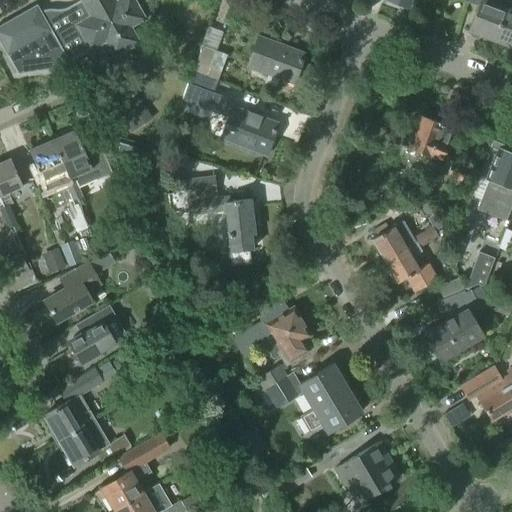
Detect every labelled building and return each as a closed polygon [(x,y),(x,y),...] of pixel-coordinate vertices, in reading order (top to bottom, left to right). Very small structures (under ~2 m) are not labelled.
[(78,0),(80,2),(65,11),(62,11),(59,12),(56,12),(52,11),(48,11),(44,12),(41,13),(36,4),(0,24),(0,46),(17,75),(59,70),(69,64),(68,63),(104,42),(112,57),(138,42),(130,27),(145,19),(134,0),(117,0),(115,2),(113,0),(78,0)] [(492,38),(503,8),(482,0),(478,0),(467,31),(478,35),(479,33),(492,38)] [(511,3),(508,2),(506,9),(503,8),(492,38),(508,44),(507,46),(511,47),(511,3)] [(293,84),(304,53),(258,36),(247,67),(293,84)] [(217,81),(218,81),(227,55),(202,46),(192,72),(217,81)] [(213,94),(217,81),(192,72),(188,85),(190,86),(213,94)] [(266,154),(277,124),(262,119),(263,117),(247,112),(247,113),(234,108),(236,102),(213,94),(190,86),(184,101),(229,118),(221,137),(266,154)] [(151,119),(138,99),(119,111),(132,131),(151,119)] [(444,143),(449,130),(441,127),(442,124),(419,115),(412,132),(406,129),(400,144),(407,147),(406,149),(429,158),(430,155),(440,159),(447,144),(444,143)] [(72,133),(71,130),(60,134),(62,137),(51,142),(79,205),(78,205),(79,206),(84,204),(73,177),(91,169),(75,132),(72,133)] [(75,207),(79,205),(51,142),(28,152),(40,179),(44,187),(57,182),(58,185),(64,182),(75,207)] [(137,150),(119,144),(122,164),(127,163),(130,163),(130,169),(128,169),(130,187),(166,183),(163,161),(158,162),(157,160),(157,153),(138,155),(137,150)] [(504,222),(508,212),(511,200),(511,152),(498,147),(485,179),(488,180),(476,211),(504,222)] [(0,196),(21,187),(10,160),(0,164),(0,196)] [(466,170),(451,164),(446,177),(455,181),(461,183),(466,170)] [(217,199),(215,176),(183,180),(187,215),(224,211),(229,252),(251,250),(249,235),(253,234),(250,200),(229,202),(228,198),(217,199)] [(3,208),(0,209),(0,214),(3,221),(13,216),(9,206),(3,208)] [(429,241),(437,235),(435,232),(443,228),(435,214),(426,220),(430,227),(423,231),(429,241)] [(13,216),(3,221),(7,231),(17,226),(13,216)] [(385,261),(405,249),(392,227),(372,239),(385,261)] [(499,243),(497,249),(510,254),(511,249),(511,232),(504,229),(499,243)] [(419,247),(429,241),(423,231),(413,238),(419,247)] [(85,239),(74,244),(75,247),(79,257),(91,253),(87,242),(85,239)] [(60,246),(69,267),(81,262),(79,257),(75,247),(74,244),(72,241),(60,246)] [(454,268),(464,245),(455,241),(445,264),(454,268)] [(419,247),(417,244),(406,251),(405,249),(385,261),(398,282),(407,277),(416,292),(437,279),(428,264),(418,270),(412,260),(423,254),(419,247)] [(48,275),(65,269),(57,249),(41,255),(48,275)] [(478,253),(465,289),(465,290),(465,291),(469,289),(475,286),(477,286),(483,288),(483,287),(493,259),(478,253)] [(29,272),(22,255),(0,264),(0,284),(5,282),(10,295),(11,296),(37,285),(31,271),(29,272)] [(88,264),(94,276),(113,265),(108,255),(88,264)] [(55,323),(89,302),(83,292),(98,284),(86,265),(58,282),(63,290),(42,302),(55,323)] [(442,299),(461,290),(456,278),(436,286),(442,299)] [(453,321),(430,335),(443,357),(481,334),(470,316),(489,304),(479,287),(471,292),(469,290),(457,297),(459,300),(446,308),(453,321)] [(415,312),(422,308),(418,299),(410,304),(415,312)] [(508,319),(511,310),(511,304),(501,299),(495,313),(508,319)] [(80,336),(67,344),(79,365),(98,353),(101,355),(103,351),(127,337),(109,305),(74,326),(80,336)] [(302,321),(294,308),(283,314),(280,309),(268,317),(271,322),(266,325),(274,338),(302,321)] [(300,341),(310,334),(302,321),(274,338),(266,344),(264,342),(261,344),(263,347),(272,361),(280,355),(285,363),(306,351),(300,341)] [(114,375),(106,362),(92,370),(100,384),(114,375)] [(335,368),(332,364),(299,384),(292,372),(285,376),(265,388),(276,408),(302,392),(312,409),(347,388),(344,384),(348,382),(338,366),(335,368)] [(502,378),(494,365),(459,385),(467,399),(475,394),(490,419),(511,406),(511,394),(502,378)] [(265,388),(285,376),(279,366),(258,378),(265,388)] [(64,403),(42,416),(57,441),(94,419),(80,396),(100,384),(92,370),(57,391),(64,403)] [(511,394),(511,372),(502,378),(511,394)] [(194,409),(210,400),(201,385),(185,394),(194,409)] [(349,392),(347,388),(312,409),(300,417),(309,432),(321,424),(327,433),(361,412),(358,408),(362,406),(353,390),(349,392)] [(94,419),(57,441),(72,466),(74,465),(74,466),(81,461),(97,452),(103,462),(101,463),(100,463),(100,464),(130,447),(123,435),(108,443),(94,419)] [(126,473),(100,489),(113,511),(142,494),(135,482),(150,473),(144,463),(169,448),(159,432),(117,457),(126,473)] [(243,450),(259,440),(253,432),(237,441),(243,450)] [(249,460),(265,450),(259,440),(243,450),(249,460)] [(388,457),(378,441),(334,467),(346,489),(355,483),(364,498),(383,487),(384,488),(390,485),(389,484),(395,480),(383,460),(388,457)] [(325,443),(319,442),(313,445),(318,454),(328,448),(325,443)] [(277,499),(311,478),(304,467),(270,488),(277,499)] [(157,485),(142,494),(113,511),(185,511),(180,502),(170,507),(157,485)]
